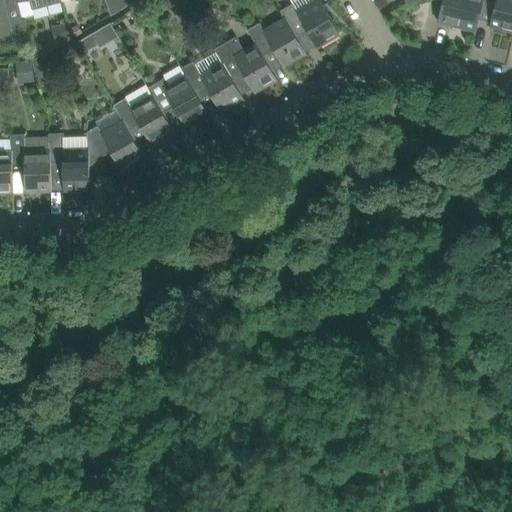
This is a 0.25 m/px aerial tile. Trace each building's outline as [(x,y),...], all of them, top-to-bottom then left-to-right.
[(23,15),(21,16),(8,19),(3,0),(0,0),(0,45),(29,37),(23,17),(23,15)] [(16,0),(21,16),(23,15),(23,17),(34,14),(33,9),(63,1),(62,0),(16,0)] [(280,10),(285,19),(286,18),(297,35),(307,29),(317,47),(340,34),(320,0),(316,0),(297,11),(293,3),(280,10)] [(442,0),(456,3),(450,25),(476,31),(483,0),(442,0)] [(511,0),(495,0),(490,26),(511,31),(511,0)] [(144,2),(130,11),(136,22),(151,13),(144,2)] [(263,55),(274,48),(284,66),(307,53),(297,35),(286,18),(285,19),(264,31),(259,23),(247,30),(256,45),(257,45),(263,55)] [(68,22),(52,26),(56,42),(72,38),(68,22)] [(79,24),(70,29),(74,36),(83,32),(79,24)] [(92,32),(78,40),(84,51),(98,44),(92,32)] [(214,49),(223,65),(224,64),(230,74),(241,68),(255,92),(278,79),(263,55),(257,45),(256,45),(245,52),(236,37),(214,49)] [(48,57),(34,61),(38,75),(51,72),(48,57)] [(33,59),(19,61),(21,82),(35,81),(33,59)] [(199,100),(201,99),(211,93),(222,112),(244,98),(230,74),(224,64),(223,65),(202,77),(193,62),(180,69),(185,77),(186,77),(199,100)] [(9,68),(0,68),(0,78),(9,78),(9,68)] [(160,81),(147,88),(152,96),(154,95),(164,112),(174,106),(184,123),(184,124),(207,111),(201,99),(199,100),(186,77),(185,77),(170,86),(165,78),(160,81)] [(114,105),(123,121),(124,121),(130,130),(140,124),(151,143),(174,130),(164,112),(154,95),(152,96),(132,108),(126,98),(114,105)] [(88,131),(89,149),(90,164),(112,152),(122,169),(145,156),(130,130),(124,121),(123,121),(103,133),(98,125),(88,131)] [(396,130),(393,124),(391,122),(382,127),(387,136),(396,130)] [(90,190),(90,164),(89,149),(65,149),(64,132),(50,133),(50,149),(52,149),(52,162),(63,162),(64,190),(90,190)] [(11,134),(12,151),(13,164),(25,163),(26,192),(52,191),(51,162),(52,162),(52,149),(50,149),(27,150),(26,133),(11,134)] [(0,192),(14,192),(13,164),(12,151),(0,151),(0,192)]
